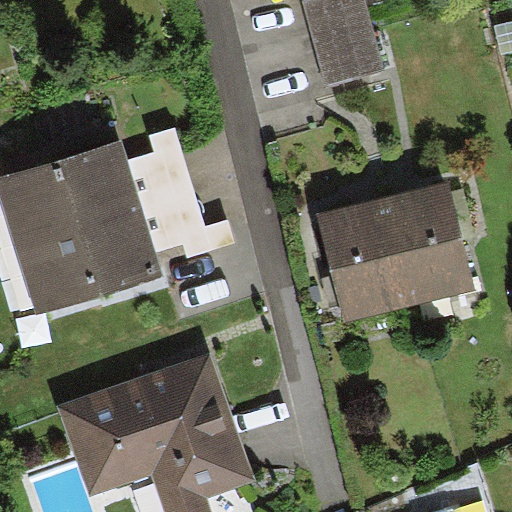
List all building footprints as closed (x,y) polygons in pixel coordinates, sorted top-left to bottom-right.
[(365,0),(307,0),(327,78),(382,64),(365,0)] [(0,162),(0,179),(17,232),(140,196),(119,128),(0,162)] [(449,168),(383,184),(409,292),(476,276),(449,168)] [(346,307),(409,292),(383,184),(319,200),(346,307)] [(161,266),(140,196),(17,232),(37,302),(161,266)] [(215,354),(66,408),(96,491),(157,469),(173,511),(211,511),(204,490),(257,470),(215,354)] [(409,511),(450,511),(447,501),(409,511)]
